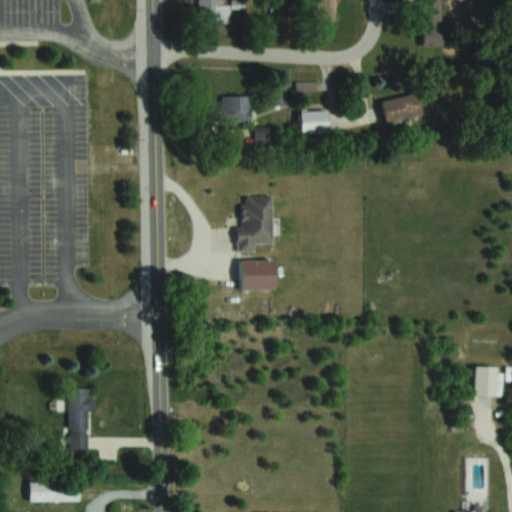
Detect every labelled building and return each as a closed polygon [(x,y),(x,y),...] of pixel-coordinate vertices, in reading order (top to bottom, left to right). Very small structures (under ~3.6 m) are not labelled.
[(218,3),(217,0),(198,0),(199,22),(228,22),(228,3),(218,3)] [(333,22),(332,0),(312,0),(313,22),(333,22)] [(420,0),(421,44),(440,44),(439,0),(420,0)] [(296,90),(314,90),(314,80),(296,80),(296,90)] [(270,105),(287,105),(287,83),(270,83),(270,105)] [(378,100),(383,122),(420,114),(415,92),(378,100)] [(251,95),(221,95),(221,121),(251,121),(251,95)] [(298,110),(298,131),(326,131),(326,110),(298,110)] [(234,226),(234,252),(253,252),(252,243),(271,243),(270,196),(240,196),(240,226),(234,226)] [(87,387),(68,387),(68,451),(87,451),(87,387)] [(27,480),(27,500),(77,500),(77,480),(27,480)]
